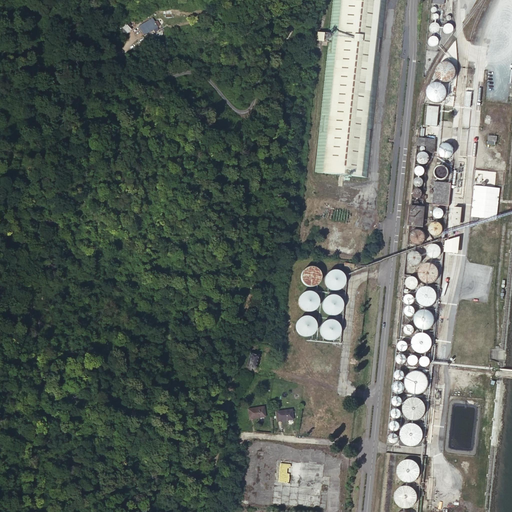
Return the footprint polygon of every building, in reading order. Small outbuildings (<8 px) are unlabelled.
[(332,0),(316,171),(367,177),(385,0),(332,0)] [(439,17),(439,16),(439,15),(438,14),(437,13),(437,12),(436,12),(435,12),(434,12),(433,12),(432,13),(431,14),(431,15),(431,16),(431,17),(431,18),(432,19),(433,20),(434,20),(436,20),(437,19),(438,18),(439,17)] [(151,20),(139,26),(143,33),(155,27),(151,20)] [(438,28),(438,27),(438,26),(438,25),(437,24),(436,23),(435,22),(434,22),(433,22),(432,22),(431,23),(430,24),(429,25),(429,26),(429,27),(429,28),(429,29),(430,30),(431,31),(432,32),(434,32),(435,31),(436,31),(437,30),(438,29),(438,28)] [(453,28),(453,27),(453,26),(453,25),(452,24),(452,23),(451,23),(450,22),(449,22),(448,22),(447,22),(446,23),(445,23),(444,24),(443,25),(443,26),(443,28),(443,29),(444,30),(445,31),(445,32),(446,32),(447,32),(448,32),(449,32),(450,32),(451,32),(452,31),(452,30),(453,29),(453,28)] [(436,42),(437,41),(436,40),(436,39),(436,38),(435,37),(434,37),(434,36),(433,36),(432,36),(431,36),(430,36),(429,36),(428,37),(428,38),(427,39),(427,40),(427,41),(427,42),(428,43),(428,44),(429,45),(430,45),(431,45),(432,45),(433,45),(434,45),(435,44),(436,43),(436,42)] [(456,75),(456,73),(456,72),(456,70),(455,69),(454,67),(454,66),(453,65),(451,63),(449,62),(447,62),(445,62),(444,62),(442,62),(440,63),(439,64),(438,64),(436,66),(436,67),(435,68),(434,70),(434,72),(434,74),(435,76),(435,78),(436,79),(437,80),(439,81),(440,82),(441,83),(442,83),(444,83),(445,83),(446,83),(449,83),(450,82),(452,81),(454,79),(454,78),(455,77),(456,75)] [(446,96),(446,94),(446,93),(446,91),(446,90),(445,87),(443,86),(441,84),(439,83),(437,83),(435,83),(433,83),(431,84),(429,85),(427,87),(426,88),(426,90),(425,92),(425,94),(425,96),(426,98),(427,100),(428,100),(429,102),(431,103),(432,104),(434,104),(436,104),(438,104),(440,103),(442,102),(443,102),(443,101),(445,99),(446,98),(446,96)] [(426,109),(424,126),(435,127),(436,110),(426,109)] [(437,130),(420,129),(419,138),(436,140),(437,130)] [(433,141),(416,139),(416,146),(424,147),(423,152),(432,153),(433,141)] [(451,153),(451,151),(451,150),(451,149),(450,148),(450,147),(449,146),(448,145),(446,145),(445,144),(444,144),(443,145),(442,145),(441,146),(440,147),(439,148),(438,149),(438,150),(438,151),(438,152),(439,154),(439,155),(440,156),(441,156),(442,157),(443,157),(444,158),(446,157),(447,157),(448,156),(449,156),(450,155),(451,154),(451,153)] [(427,159),(427,158),(427,157),(427,156),(426,155),(425,154),(424,153),(423,153),(421,153),(419,153),(418,154),(417,155),(416,155),(416,156),(416,157),(416,158),(416,159),(416,161),(417,162),(418,163),(419,163),(420,164),(422,164),(423,164),(424,163),(425,163),(426,162),(426,161),(427,160),(427,159)] [(413,168),(412,172),(413,173),(413,174),(414,174),(415,175),(416,175),(417,176),(419,175),(420,175),(421,175),(422,174),(422,173),(423,172),(423,171),(423,170),(423,169),(422,168),(422,167),(421,166),(420,166),(419,165),(418,165),(417,165),(416,165),(415,165),(414,166),(414,167),(413,168)] [(446,174),(446,173),(446,172),(446,171),(445,169),(445,168),(443,167),(442,166),(441,166),(440,166),(438,166),(437,166),(436,167),(435,168),(434,169),(433,170),(433,171),(433,173),(433,175),(433,176),(434,177),(435,178),(436,179),(437,179),(439,179),(440,179),(441,179),(442,179),(443,178),(444,177),(445,176),(446,175),(446,174)] [(411,180),(411,183),(412,184),(412,185),(413,186),(414,187),(415,187),(416,187),(417,187),(418,187),(419,186),(420,185),(421,185),(421,184),(421,183),(421,181),(421,180),(421,179),(420,178),(419,178),(418,177),(417,177),(415,177),(414,177),(413,177),(413,178),(412,179),(411,180)] [(431,204),(446,205),(448,183),(433,181),(431,204)] [(474,185),(472,217),(497,219),(499,187),(474,185)] [(421,194),(421,193),(421,192),(420,191),(420,190),(419,189),(418,189),(417,188),(416,188),(415,188),(414,188),(413,189),(412,189),(412,190),(411,191),(411,192),(411,194),(411,195),(412,196),(412,197),(413,197),(414,198),(415,198),(417,198),(418,198),(418,197),(419,197),(420,196),(420,195),(421,194)] [(422,207),(408,206),(407,224),(420,225),(422,207)] [(454,207),(452,221),(458,222),(460,208),(454,207)] [(445,215),(445,214),(445,213),(444,212),(444,211),(443,210),(442,209),(441,209),(440,208),(439,208),(438,208),(436,209),(435,209),(435,210),(434,211),(433,212),(433,213),(433,214),(433,216),(434,217),(434,218),(435,219),(436,219),(437,220),(439,220),(440,220),(441,219),(442,219),(443,218),(444,217),(444,216),(445,215)] [(442,230),(442,229),(442,228),(441,227),(441,226),(440,224),(439,224),(438,223),(437,222),(435,222),(434,222),(433,222),(432,223),(431,224),(430,224),(429,226),(428,227),(428,228),(428,229),(428,230),(428,232),(429,233),(430,234),(431,235),(432,235),(433,236),(434,236),(435,236),(437,236),(438,235),(439,235),(440,234),(441,233),(441,232),(442,230)] [(425,239),(425,238),(425,237),(424,235),(424,234),(423,233),(422,232),(421,231),(419,231),(418,231),(417,231),(415,231),(414,232),(413,232),(412,233),(411,235),(411,236),(410,237),(410,238),(411,240),(411,241),(412,242),(413,243),(414,244),(415,245),(416,245),(418,245),(419,245),(420,244),(422,244),(423,243),(424,242),(424,241),(425,239)] [(441,253),(441,251),(441,250),(441,249),(440,248),(440,247),(439,246),(438,245),(436,245),(435,244),(434,244),(432,245),(431,245),(430,246),(429,247),(428,248),(428,249),(428,250),(427,251),(428,253),(428,254),(428,255),(429,256),(430,257),(431,258),(432,258),(434,258),(435,258),(436,258),(438,258),(439,257),(440,256),(440,255),(441,254),(441,253)] [(422,259),(422,258),(422,256),(421,255),(421,254),(420,253),(419,252),(418,251),(417,251),(415,251),(414,251),(413,251),(411,252),(410,253),(410,254),(409,255),(409,256),(408,258),(409,259),(409,260),(410,261),(410,262),(411,263),(413,264),(414,264),(415,264),(416,264),(418,264),(419,263),(420,262),(421,261),(421,260),(422,259)] [(439,275),(439,273),(439,272),(439,270),(438,268),(437,267),(436,266),(434,264),(433,264),(431,263),(429,263),(428,263),(426,263),(424,264),(423,265),(421,266),(420,267),(419,269),(419,271),(418,272),(418,274),(419,276),(419,278),(420,279),(421,281),(422,282),(424,283),(426,283),(427,284),(429,284),(431,284),(433,283),(434,282),(436,281),(437,280),(438,279),(439,277),(439,275)] [(320,279),(320,277),(320,276),(320,274),(319,272),(318,271),(317,269),(315,268),(314,267),(312,266),(310,266),(307,266),(306,266),(305,267),(303,268),(302,269),(300,271),(299,273),(299,275),(299,277),(299,278),(299,280),(300,281),(301,283),(302,284),(303,285),(305,286),(307,287),(308,287),(311,287),(312,287),(314,286),(315,286),(316,285),(317,284),(318,282),(319,280),(320,279)] [(344,282),(344,280),(344,278),(343,276),(342,274),(341,273),(339,272),(337,271),(336,270),(334,270),(333,270),(331,270),(330,271),(328,272),(327,272),(326,273),(325,275),(325,276),(324,277),(324,278),(324,279),(324,281),(324,283),(325,284),(326,286),(327,288),(328,288),(329,289),(330,289),(332,290),(334,290),(336,290),(337,290),(338,289),(340,288),(341,287),(342,286),(343,285),(343,284),(344,282)] [(418,284),(419,283),(418,282),(418,280),(418,279),(417,278),(416,278),(415,277),(413,277),(412,277),(411,277),(410,277),(409,278),(408,279),(407,280),(406,281),(406,282),(406,283),(406,285),(407,286),(408,287),(408,288),(410,288),(411,289),(412,289),(413,289),(414,289),(416,288),(417,287),(417,286),(418,285),(418,284)] [(437,299),(437,297),(437,295),(436,294),(436,292),(435,290),(434,289),(432,288),(431,287),(429,287),(427,286),(426,286),(424,287),(422,287),(421,288),(419,289),(418,290),(417,292),(417,294),(416,295),(416,297),(416,299),(417,300),(417,302),(418,303),(419,305),(421,306),(422,307),(424,307),(426,307),(427,307),(429,307),(431,307),(432,306),(434,305),(435,303),(436,302),(436,300),(437,299)] [(317,304),(317,302),(317,300),(316,298),(315,296),(314,295),(313,294),(312,293),(310,292),(309,292),(306,291),(304,292),(303,292),(301,293),(299,294),(298,296),(297,298),(297,299),(296,300),(296,302),(297,304),(297,306),(298,308),(300,310),(301,311),(303,312),(305,312),(307,312),(309,312),(311,311),(312,310),(314,309),(315,307),(316,306),(317,304)] [(341,307),(341,305),(341,303),(340,301),(339,299),(337,298),(336,296),(334,296),(332,295),(330,295),(328,295),(326,296),(324,297),(323,299),(322,300),(321,302),(320,303),(320,304),(320,306),(321,308),(321,309),(321,310),(322,311),(323,313),(324,313),(325,314),(327,315),(329,316),(332,316),(333,315),(335,314),(337,313),(338,312),(339,311),(340,310),(340,309),(341,307)] [(414,301),(414,300),(414,299),(414,298),(413,297),(413,296),(412,295),(411,295),(410,295),(409,295),(408,295),(407,295),(406,296),(405,297),(404,298),(404,299),(404,300),(405,301),(405,302),(406,303),(407,304),(408,304),(409,304),(410,304),(411,304),(412,304),(412,303),(413,302),(414,302),(414,301)] [(415,312),(415,311),(415,310),(415,309),(414,308),(414,307),(413,307),(412,306),(411,306),(410,306),(409,306),(408,306),(407,307),(406,307),(406,308),(405,309),(405,310),(405,311),(405,312),(405,313),(406,314),(406,315),(407,315),(408,316),(409,316),(410,316),(411,316),(412,316),(413,315),(414,315),(414,314),(415,313),(415,312)] [(418,328),(419,329),(421,330),(422,330),(424,330),(426,330),(428,330),(429,329),(431,328),(432,327),(433,325),(434,324),(434,322),(434,321),(434,319),(434,317),(433,315),(432,314),(431,313),(430,312),(428,311),(427,310),(425,310),(423,310),(421,310),(420,311),(418,312),(417,313),(416,314),(415,316),(414,317),(414,319),(414,321),(414,322),(414,324),(415,326),(416,327),(418,328)] [(314,328),(315,327),(315,326),(314,324),(314,322),(313,320),(311,319),(310,318),(309,317),(307,317),(305,316),(303,316),(301,316),(300,317),(298,318),(297,319),(296,320),(295,321),(294,323),(294,325),(294,327),(294,329),(295,331),(295,332),(296,333),(297,334),(299,335),(301,336),(303,337),(305,337),(307,337),(309,336),(310,335),(312,334),(313,332),(314,330),(314,328)] [(338,331),(338,330),(338,328),(338,326),(337,324),(335,323),(334,321),(332,321),(330,320),(328,320),(326,320),(324,321),(323,321),(321,323),(320,324),(319,326),(318,328),(318,330),(318,332),(318,333),(319,334),(319,335),(320,336),(321,337),(322,338),(323,339),(325,340),(326,340),(327,340),(329,340),(331,340),(332,340),(334,339),(335,337),(336,336),(337,335),(338,334),(338,333),(338,331)] [(405,327),(405,328),(404,329),(404,330),(404,331),(405,332),(405,333),(406,334),(407,335),(408,335),(409,335),(410,335),(411,335),(412,334),(413,334),(413,333),(414,332),(414,331),(414,330),(414,329),(414,328),(413,327),(412,326),(411,326),(410,325),(409,325),(408,325),(407,326),(406,326),(405,327)] [(432,345),(433,343),(432,341),(432,339),(431,338),(430,336),(429,335),(427,334),(425,333),(424,333),(422,333),(420,333),(418,334),(417,334),(415,336),(414,337),(413,339),(412,340),(412,342),(412,344),(412,346),(413,348),(414,349),(415,351),(417,352),(418,353),(420,353),(422,353),(424,353),(425,353),(427,352),(429,351),(430,350),(431,348),(432,347),(432,345)] [(408,347),(408,346),(408,345),(408,344),(407,343),(406,342),(405,342),(404,341),(403,341),(402,341),(401,342),(400,342),(400,343),(399,344),(398,345),(398,346),(398,347),(399,348),(399,349),(400,350),(400,351),(401,351),(402,351),(403,352),(404,351),(405,351),(406,351),(407,350),(408,349),(408,348),(408,347)] [(250,349),(245,349),(242,366),(244,367),(244,370),(251,372),(251,368),(255,368),(257,354),(249,352),(250,349)] [(406,360),(406,359),(406,358),(406,357),(405,356),(404,355),(403,355),(402,354),(401,354),(400,354),(399,355),(398,355),(398,356),(397,357),(397,358),(396,359),(396,360),(397,361),(398,362),(398,363),(399,363),(400,364),(401,364),(402,364),(403,364),(404,363),(405,363),(405,362),(406,361),(406,360)] [(418,362),(418,361),(418,360),(418,359),(417,358),(416,357),(415,356),(414,356),(413,356),(412,356),(411,356),(410,357),(409,358),(409,359),(408,360),(408,361),(409,362),(409,363),(410,364),(411,365),(412,365),(413,365),(414,365),(415,365),(416,365),(416,364),(417,363),(418,363),(418,362)] [(430,363),(430,362),(430,361),(430,360),(429,359),(428,358),(427,357),(426,357),(425,357),(424,357),(423,357),(422,358),(421,359),(420,360),(420,361),(420,362),(420,363),(421,364),(421,365),(422,366),(423,366),(424,367),(425,367),(426,367),(427,367),(428,366),(428,365),(429,365),(430,364),(430,363)] [(404,377),(404,376),(404,375),(404,374),(404,373),(403,372),(402,371),(401,371),(400,371),(399,371),(398,371),(397,371),(397,372),(396,372),(395,373),(395,374),(395,375),(395,376),(395,377),(395,378),(396,379),(397,380),(398,380),(399,380),(400,380),(401,380),(402,380),(403,379),(403,378),(404,378),(404,377)] [(427,384),(427,382),(427,381),(427,379),(426,377),(425,376),(424,375),(423,373),(422,373),(420,372),(418,371),(416,371),(415,371),(413,372),(411,372),(410,373),(409,374),(407,376),(407,377),(406,379),(405,380),(405,382),(405,384),(406,386),(406,387),(407,389),(408,390),(410,391),(411,392),(413,393),(415,393),(416,393),(418,393),(420,393),(421,392),(423,391),(424,390),(425,389),(426,387),(427,386),(427,384)] [(404,389),(404,387),(404,386),(403,385),(403,384),(402,383),(401,382),(400,382),(398,382),(397,382),(396,382),(395,383),(394,383),(393,384),(393,386),(393,387),(393,388),(393,389),(393,390),(394,391),(395,392),(396,392),(397,393),(398,393),(400,393),(401,392),(402,392),(403,391),(403,390),(404,389)] [(402,403),(402,402),(402,401),(402,400),(401,399),(401,398),(400,398),(399,397),(398,397),(397,397),(396,397),(395,397),(394,398),(393,399),(393,400),(392,401),(392,402),(393,403),(393,404),(393,405),(394,405),(395,406),(396,406),(396,407),(397,407),(398,406),(399,406),(400,406),(401,405),(401,404),(402,404),(402,403)] [(425,411),(425,409),(425,407),(425,405),(424,403),(423,402),(422,400),(420,399),(418,398),(416,398),(414,398),(412,398),(411,398),(409,399),(407,400),(406,402),(405,403),(404,405),(403,407),(403,409),(403,411),(404,413),(405,414),(406,416),(407,417),(409,418),(410,419),(412,420),(414,420),(416,420),(418,419),(420,419),(421,417),(423,416),(424,415),(425,413),(425,411)] [(246,408),(248,419),(265,416),(263,405),(246,408)] [(275,411),(277,421),(293,419),(291,409),(275,411)] [(401,415),(401,414),(401,413),(401,412),(400,411),(399,410),(399,409),(398,409),(397,409),(396,409),(394,409),(393,409),(393,410),(392,410),(391,411),(391,412),(390,413),(390,414),(391,415),(391,416),(392,417),(392,418),(393,419),(394,419),(395,419),(396,419),(397,419),(398,418),(399,418),(400,417),(401,416),(401,415)] [(400,427),(400,426),(400,425),(399,424),(398,423),(398,422),(397,422),(396,421),(395,421),(394,421),(393,421),(392,422),(391,422),(391,423),(390,424),(390,425),(390,426),(390,427),(390,428),(390,429),(391,429),(391,430),(392,431),(393,431),(394,431),(395,431),(396,431),(397,431),(398,430),(399,429),(399,428),(400,427)] [(423,437),(423,435),(423,433),(423,432),(422,430),(421,429),(420,427),(419,426),(418,425),(416,425),(415,424),(413,424),(411,424),(410,424),(408,424),(407,425),(405,426),(404,427),(403,428),(402,429),(401,431),(401,432),(400,434),(400,436),(401,437),(401,439),(402,440),(403,442),(404,443),(405,444),(406,445),(408,446),(409,446),(411,446),(413,446),(414,446),(416,445),(417,445),(419,444),(420,443),(421,441),(422,440),(423,438),(423,437)] [(398,439),(398,438),(398,437),(397,436),(397,435),(396,434),(395,434),(394,434),(393,433),(392,433),(391,434),(390,435),(389,435),(389,436),(388,437),(388,438),(388,439),(388,440),(388,441),(389,442),(390,442),(390,443),(391,443),(392,444),(393,444),(394,443),(395,443),(396,443),(397,442),(397,441),(398,440),(398,439)] [(419,473),(419,471),(419,469),(419,467),(418,466),(417,464),(416,463),(415,462),(413,461),(411,460),(410,460),(408,460),(406,460),(404,461),(403,462),(401,463),(400,464),(399,466),(398,467),(398,469),(398,471),(398,473),(398,474),(399,476),(400,477),(401,479),(403,480),(404,481),(406,481),(408,482),(409,482),(411,481),(413,481),(414,480),(416,479),(417,478),(418,476),(419,474),(419,473)] [(417,499),(417,498),(417,496),(417,494),(416,492),(415,491),(414,489),(413,488),(411,487),(409,486),(407,486),(406,486),(404,486),(402,487),(400,488),(399,489),(397,490),(396,491),(395,493),(395,495),(394,496),(394,498),(395,500),(395,502),(396,504),(397,505),(399,506),(400,507),(402,508),(403,509),(405,509),(407,509),(409,509),(411,508),(412,507),(414,506),(415,505),(416,503),(417,501),(417,499)]
